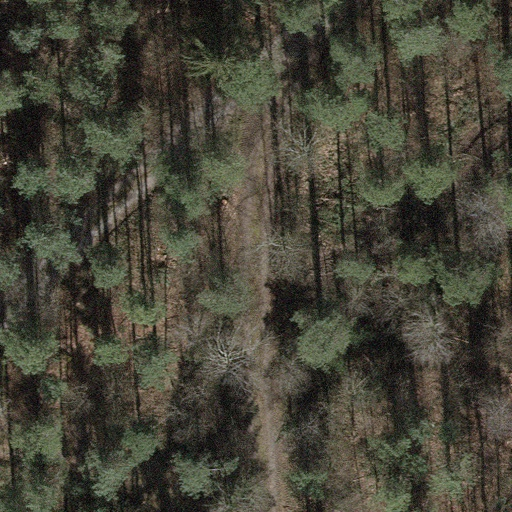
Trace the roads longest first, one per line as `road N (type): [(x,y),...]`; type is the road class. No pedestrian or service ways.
road 1 (track): [(332,0),(0,319)]
road 2 (track): [(283,511),(254,70)]
